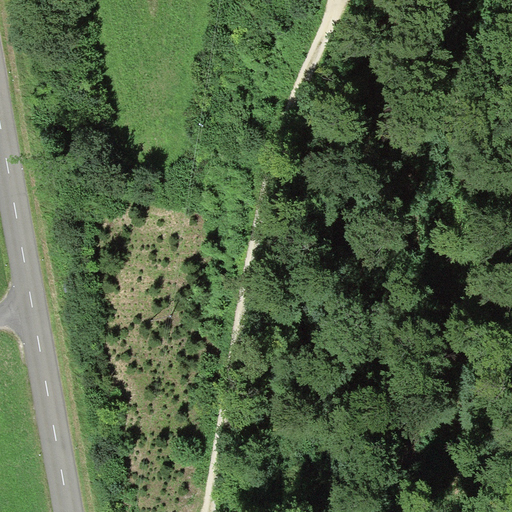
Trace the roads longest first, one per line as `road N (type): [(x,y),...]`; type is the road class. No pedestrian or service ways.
road 1 (track): [(335,0),(294,98),(257,233),(208,511)]
road 2 (track): [(445,511),(461,275),(458,122),(480,0)]
road 3 (secondary): [(65,511),(0,143)]
